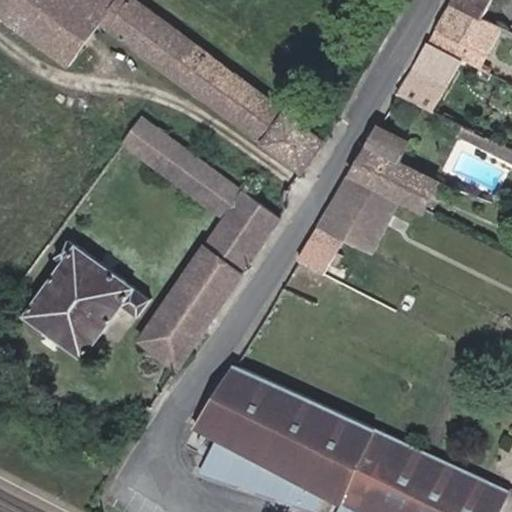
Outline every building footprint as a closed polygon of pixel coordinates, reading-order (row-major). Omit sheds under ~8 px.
[(147,0),(0,0),(0,7),(75,59),(102,18),(171,68),(309,163),(331,128),(147,0)] [(499,19),(483,10),(463,0),(445,0),(425,35),(477,64),(499,19)] [(463,0),(483,10),(489,0),(463,0)] [(448,77),(412,57),(398,82),(434,101),(448,77)] [(127,84),(120,79),(114,86),(122,92),(127,84)] [(232,206),(212,238),(251,263),(289,206),(203,147),(173,127),(144,106),(124,135),(232,206)] [(364,140),(399,157),(412,133),(379,115),(364,140)] [(511,141),(464,117),(457,131),(511,159),(511,141)] [(173,127),(203,147),(208,137),(180,118),(173,127)] [(399,157),(364,140),(348,170),(400,195),(425,208),(441,177),(399,157)] [(400,195),(348,170),(319,218),(349,233),(376,246),(400,195)] [(329,271),(349,233),(319,218),(298,256),(329,271)] [(155,290),(71,233),(58,253),(67,259),(31,315),(90,355),(125,304),(139,312),(155,290)] [(251,263),(212,238),(148,337),(186,362),(251,263)] [(492,476),(238,360),(201,424),(223,435),(206,469),(247,483),(251,475),(259,480),(256,485),(285,495),(288,488),(297,492),(293,498),(321,507),(330,492),(368,511),(497,511),(511,484),(492,476)] [(256,485),(259,480),(251,475),(247,483),(256,485)] [(293,498),(297,492),(288,488),(285,495),(293,498)] [(351,511),(333,502),(329,511),(330,511),(351,511)]
